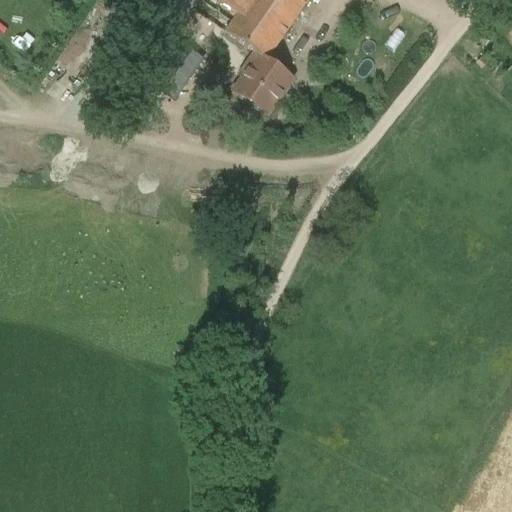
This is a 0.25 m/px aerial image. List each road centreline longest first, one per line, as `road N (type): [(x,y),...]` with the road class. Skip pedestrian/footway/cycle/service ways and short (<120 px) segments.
road 1 (track): [(243,511),(249,400),(303,259),(354,159)]
road 2 (track): [(354,159),(0,122)]
road 3 (track): [(354,159),(402,88),(500,0)]
